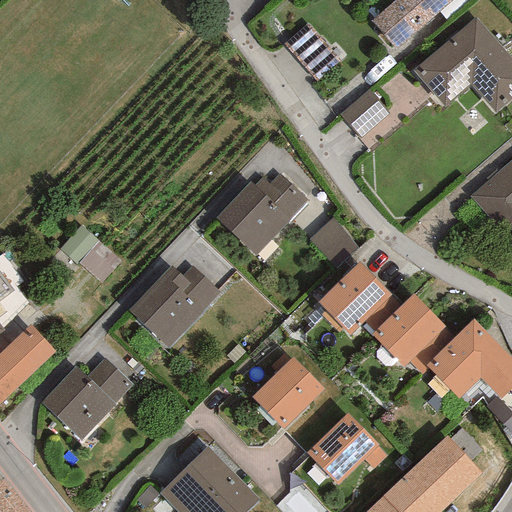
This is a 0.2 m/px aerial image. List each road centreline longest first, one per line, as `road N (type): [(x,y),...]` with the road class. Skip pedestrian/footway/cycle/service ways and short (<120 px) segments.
road 1 (residential): [(511,307),(386,232),(322,155),(221,0)]
road 2 (unknown): [(413,255),(511,154)]
